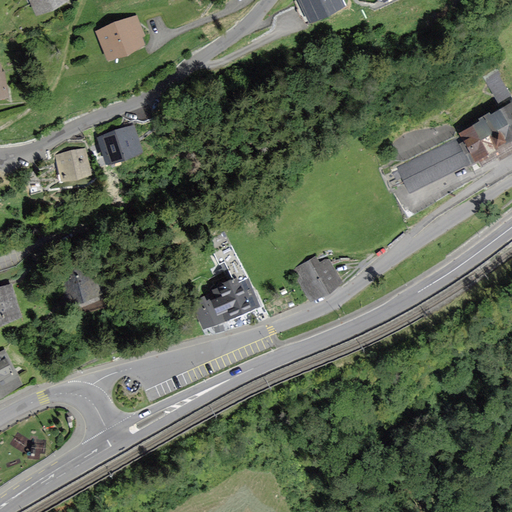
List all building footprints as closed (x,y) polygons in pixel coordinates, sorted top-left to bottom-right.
[(72,1),(71,0),(29,0),(39,18),(72,1)] [(346,7),(342,0),(296,0),(309,26),(346,7)] [(147,35),(138,14),(95,32),(108,61),(146,45),(142,37),(147,35)] [(0,99),(10,98),(5,71),(3,72),(2,63),(0,62),(0,99)] [(511,101),(458,131),(460,135),(398,169),(411,193),(476,157),(480,166),(498,156),(500,160),(511,153),(511,101)] [(143,153),(135,126),(102,136),(111,163),(143,153)] [(93,173),(86,149),(55,157),(61,182),(93,173)] [(215,293),(192,303),(203,328),(260,304),(233,243),(214,251),(219,263),(225,261),(232,276),(212,285),(215,293)] [(344,285),(332,257),(322,262),(319,256),(292,268),(307,302),(344,285)] [(62,304),(102,294),(95,268),(74,271),(56,294),(57,299),(60,298),(62,304)] [(0,323),(23,316),(12,283),(0,286),(0,323)] [(0,395),(23,384),(5,349),(0,351),(0,395)]
